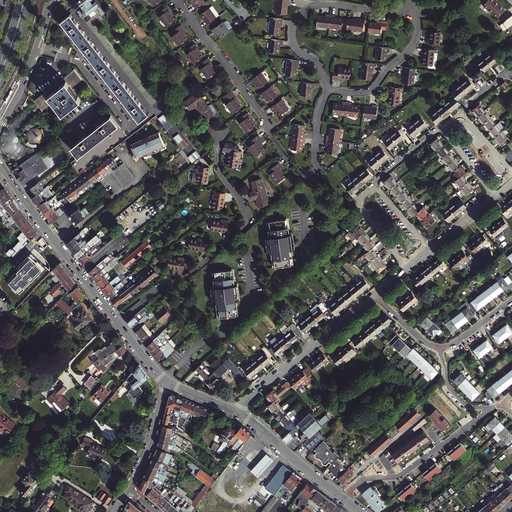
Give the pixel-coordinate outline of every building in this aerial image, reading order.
[(94,20),(96,19),(94,16),(103,8),(97,0),(79,0),(82,5),(94,20)] [(193,5),(196,9),(205,1),(204,0),(190,0),(192,2),(194,4),(193,5)] [(289,0),(277,0),(276,14),(285,15),(286,6),(288,6),(289,0)] [(484,5),(496,17),(504,9),(494,0),(485,0),(488,2),(484,5)] [(77,9),(118,62),(120,64),(155,108),(160,104),(94,20),(82,5),(77,9)] [(167,5),(157,13),(167,25),(175,19),(173,15),(171,13),(172,12),(167,5)] [(208,24),(217,17),(210,7),(201,14),(204,18),(206,20),(205,21),(208,24)] [(71,14),(61,21),(139,120),(149,113),(71,14)] [(325,17),(317,16),(316,26),(329,27),(331,14),(325,14),(325,17)] [(331,14),(329,27),(342,29),(343,19),(335,18),(336,15),(331,14)] [(282,20),(271,18),(269,34),(278,35),(279,26),(281,26),(282,20)] [(357,22),(348,20),(347,30),(363,32),(364,21),(357,20),(357,22)] [(222,38),(231,31),(224,21),(212,30),(215,34),(216,33),(218,32),(219,34),(222,38)] [(376,24),(369,23),(367,33),(380,35),(380,31),(385,32),(386,23),(376,22),(376,24)] [(188,39),(185,35),(184,34),(185,33),(187,32),(181,24),(174,29),(177,32),(172,36),(179,46),(188,39)] [(426,39),(425,44),(438,45),(439,32),(429,31),(429,39),(426,39)] [(283,41),(270,40),(268,53),(278,54),(279,47),(282,47),(283,41)] [(494,47),(491,42),(484,47),(487,51),(489,49),(491,50),(494,47)] [(195,43),(188,48),(185,50),(194,63),(203,56),(200,53),(198,50),(199,50),(195,43)] [(389,54),(389,49),(377,48),(375,61),(385,61),(386,54),(389,54)] [(433,51),(421,49),(420,56),(422,56),(421,65),(431,66),(433,51)] [(485,58),(491,66),(498,60),(492,52),(485,58)] [(217,72),(214,68),(212,66),(213,65),(208,58),(198,65),(208,79),(217,72)] [(478,64),(484,71),(491,66),(485,58),(478,64)] [(303,61),(291,60),(289,76),(299,77),(300,67),(302,68),(303,61)] [(374,65),(362,64),(360,80),(370,82),(371,73),(373,73),(374,65)] [(469,73),(475,81),(479,79),(477,77),(484,71),(478,64),(471,69),(472,70),(469,73)] [(337,72),(334,72),(333,80),(341,81),(342,78),(349,79),(351,69),(338,67),(337,72)] [(34,100),(43,111),(54,102),(63,114),(82,99),(72,87),(83,79),(74,69),(34,100)] [(413,71),(400,69),(400,76),(402,76),(401,85),(411,87),(413,71)] [(269,83),(262,73),(251,82),(254,86),(255,85),(257,84),(258,86),(261,89),(269,83)] [(468,79),(461,84),(467,92),(474,86),(468,79)] [(509,87),(504,81),(500,85),(505,91),(509,87)] [(316,84),(303,83),(302,96),(312,97),(312,89),(315,89),(316,84)] [(460,98),(467,92),(461,84),(454,90),(460,98)] [(184,103),(190,111),(196,106),(206,119),(208,118),(217,111),(212,103),(208,106),(200,97),(199,96),(200,95),(193,85),(188,88),(193,96),(184,103)] [(279,96),(272,86),(261,95),(264,99),(265,99),(267,97),(268,99),(270,102),(279,96)] [(394,88),(387,87),(386,96),(388,96),(388,104),(397,105),(399,93),(394,92),(394,88)] [(242,107),(239,103),(237,100),(238,100),(231,90),(224,96),(225,97),(228,102),(226,104),(233,113),(242,107)] [(291,109),(283,99),(272,108),(275,112),(277,111),(278,110),(280,112),(282,115),(291,109)] [(445,104),(451,112),(457,107),(451,99),(445,104)] [(333,113),(346,115),(347,103),(342,102),(342,105),(334,104),(333,113)] [(352,104),(347,103),(346,115),(358,117),(360,107),(352,106),(352,104)] [(445,104),(437,110),(444,118),(451,112),(445,104)] [(471,110),(477,117),(484,111),(479,104),(471,110)] [(372,108),(364,107),(363,117),(376,119),(377,106),(373,105),(372,108)] [(444,118),(437,110),(434,113),(430,116),(437,124),(444,118)] [(217,111),(208,118),(210,122),(220,115),(217,111)] [(482,124),(490,118),(484,111),(477,117),(482,124)] [(255,125),(253,122),(251,120),(252,119),(247,112),(238,119),(247,132),(255,125)] [(164,114),(158,118),(162,124),(167,130),(173,125),(164,114)] [(70,163),(68,159),(66,161),(78,176),(122,142),(125,140),(128,137),(111,115),(71,147),(79,157),(70,163)] [(421,118),(414,123),(420,131),(427,125),(421,118)] [(482,124),(488,131),(496,125),(490,118),(482,124)] [(488,131),(494,138),(502,132),(500,129),(503,126),(499,122),(496,125),(488,131)] [(414,123),(407,129),(413,137),(420,131),(414,123)] [(26,128),(29,131),(28,134),(26,134),(26,137),(28,137),(29,139),(31,140),(29,144),(34,145),(37,145),(40,143),(38,139),(39,137),(41,138),(41,137),(41,133),(40,130),(38,131),(37,130),(34,129),(35,125),(33,125),(29,126),(26,128)] [(295,125),(293,138),(306,140),(307,135),(304,134),(305,127),(295,125)] [(403,136),(406,133),(401,127),(398,130),(403,136)] [(328,136),(327,141),(340,143),(341,130),(332,129),(331,137),(328,136)] [(404,137),(403,136),(398,130),(391,136),(397,143),(404,137)] [(507,138),(502,132),(494,138),(499,144),(507,138)] [(182,149),(184,147),(188,144),(179,133),(173,137),(182,149)] [(378,139),(374,133),(364,141),(366,144),(372,138),(375,141),(378,139)] [(138,141),(128,146),(131,153),(131,156),(132,158),(135,158),(136,157),(141,156),(144,156),(146,155),(150,153),(155,151),(155,150),(161,147),(156,134),(145,138),(145,139),(139,142),(138,141)] [(264,149),(261,146),(260,143),(261,142),(263,141),(258,135),(249,142),(251,144),(249,146),(256,156),(264,149)] [(397,143),(391,136),(384,142),(390,149),(397,143)] [(306,140),(293,138),(291,150),(302,152),(303,144),(305,145),(306,140)] [(429,144),(435,151),(442,144),(437,138),(429,144)] [(340,143),(327,141),(327,146),(329,146),(328,154),(338,156),(340,143)] [(435,151),(440,157),(448,151),(442,144),(435,151)] [(224,151),(231,152),(228,167),(238,169),(239,165),(243,166),(244,161),(241,160),(243,153),(240,153),(241,149),(239,149),(239,147),(227,145),(224,151)] [(192,162),(188,156),(182,149),(179,152),(189,165),(192,162)] [(382,149),(375,155),(381,163),(389,157),(382,149)] [(188,156),(192,162),(195,160),(200,156),(196,150),(188,156)] [(503,155),(509,161),(511,158),(511,154),(508,150),(503,155)] [(448,151),(440,157),(446,164),(454,158),(448,151)] [(375,155),(368,161),(374,168),(381,163),(375,155)] [(111,156),(106,160),(113,169),(114,170),(119,167),(114,161),(111,156)] [(454,158),(446,164),(452,171),(460,165),(454,158)] [(13,170),(20,180),(34,171),(32,169),(33,168),(32,165),(31,166),(27,160),(13,170)] [(113,169),(106,160),(102,163),(109,174),(112,172),(114,170),(113,169)] [(285,177),(283,173),(281,171),(282,170),(284,168),(279,162),(267,170),(277,183),(285,177)] [(102,163),(97,167),(105,177),(109,174),(102,163)] [(112,172),(124,186),(129,181),(135,177),(123,163),(119,167),(114,170),(112,172)] [(460,165),(452,171),(457,178),(461,175),(465,172),(460,165)] [(208,168),(196,166),(195,173),(194,173),(192,174),(191,180),(192,182),(206,184),(208,168)] [(97,167),(92,171),(100,181),(105,177),(97,167)] [(313,168),(303,175),(306,180),(317,172),(313,168)] [(366,168),(359,174),(366,182),(372,176),(366,168)] [(100,181),(92,171),(87,174),(95,185),(100,181)] [(87,174),(83,178),(90,188),(95,185),(87,174)] [(168,174),(165,176),(170,182),(173,179),(168,174)] [(366,182),(359,174),(353,180),(359,187),(366,182)] [(457,184),(459,188),(467,182),(461,175),(457,178),(454,181),(457,184)] [(383,182),(389,189),(396,182),(391,176),(383,182)] [(83,178),(78,182),(85,192),(88,190),(90,188),(83,178)] [(42,179),(41,180),(31,188),(36,195),(45,188),(42,185),(45,183),(42,179)] [(256,191),(251,193),(253,200),(258,199),(260,208),(272,204),(268,192),(266,192),(262,179),(253,182),(256,191)] [(352,193),(359,187),(353,180),(345,186),(352,193)] [(85,192),(78,182),(73,185),(80,194),(81,195),(82,194),(84,193),(85,192)] [(389,189),(394,195),(402,189),(396,182),(389,189)] [(473,188),(467,182),(459,188),(465,195),(473,188)] [(80,194),(73,185),(68,189),(76,199),(78,198),(80,196),(81,195),(80,194)] [(0,212),(14,199),(6,187),(0,190),(0,212)] [(33,197),(39,206),(47,199),(52,195),(50,192),(46,187),(45,188),(36,195),(33,197)] [(50,192),(52,195),(59,190),(60,189),(58,187),(50,192)] [(68,189),(63,193),(66,196),(69,200),(71,203),(76,199),(68,189)] [(394,195),(400,202),(408,196),(402,189),(394,195)] [(73,205),(66,211),(76,224),(90,213),(85,207),(81,210),(76,204),(90,193),(88,190),(85,192),(84,193),(82,194),(81,195),(80,196),(78,198),(76,199),(71,203),(73,205)] [(226,193),(214,191),(213,198),(215,199),(214,208),(223,209),(226,193)] [(39,206),(44,213),(59,202),(54,196),(48,201),(48,200),(47,199),(39,206)] [(408,196),(400,202),(406,210),(414,203),(408,196)] [(3,225),(5,222),(8,220),(21,208),(14,199),(0,212),(0,214),(4,219),(2,221),(3,222),(1,223),(3,225)] [(44,213),(47,217),(60,208),(58,205),(62,202),(63,201),(62,199),(59,202),(44,213)] [(461,199),(449,208),(456,215),(463,210),(461,208),(465,204),(461,199)] [(51,222),(63,213),(66,211),(73,205),(71,203),(69,200),(64,205),(60,208),(47,217),(51,222)] [(411,216),(415,213),(423,207),(419,202),(415,205),(414,203),(406,210),(411,216)] [(511,209),(511,208),(507,202),(503,206),(499,202),(495,205),(500,211),(501,210),(506,215),(511,209)] [(415,213),(421,220),(429,214),(423,207),(415,213)] [(21,208),(8,220),(10,223),(8,225),(7,226),(9,229),(25,214),(21,208)] [(456,215),(449,208),(442,214),(448,221),(456,215)] [(429,214),(421,220),(426,227),(434,220),(433,219),(438,215),(433,210),(429,214)] [(25,214),(9,229),(6,231),(10,235),(20,226),(28,219),(25,214)] [(221,220),(212,218),(210,228),(226,231),(228,219),(221,218),(221,220)] [(503,218),(496,223),(502,230),(508,225),(503,218)] [(28,219),(20,226),(24,231),(20,233),(20,234),(17,237),(19,240),(34,226),(28,219)] [(293,243),(294,243),(294,242),(294,240),(293,236),(291,237),(290,233),(287,234),(285,219),(269,221),(271,236),(268,236),(270,251),(273,251),(275,266),(291,264),(290,253),(289,249),(292,249),(291,245),(293,243)] [(348,233),(353,239),(356,237),(364,231),(358,224),(359,223),(357,220),(347,229),(349,231),(348,233)] [(271,236),(269,221),(267,222),(269,233),(266,235),(266,236),(266,245),(268,252),(269,253),(271,254),(273,266),(275,266),(273,251),(270,251),(268,236),(271,236)] [(495,236),(502,230),(496,223),(489,229),(495,236)] [(34,226),(19,240),(24,245),(27,242),(26,241),(30,238),(37,231),(37,230),(34,226)] [(83,263),(89,271),(111,253),(129,238),(122,230),(100,249),(83,263)] [(505,234),(502,230),(495,236),(498,240),(505,234)] [(38,232),(37,231),(30,238),(31,240),(38,232)] [(67,243),(71,248),(80,240),(82,242),(84,240),(82,238),(84,237),(85,235),(82,231),(67,243)] [(364,231),(356,237),(362,244),(369,238),(364,231)] [(74,252),(79,258),(97,243),(102,239),(97,233),(87,241),(74,252)] [(483,234),(476,240),(481,247),(488,241),(483,234)] [(197,237),(188,236),(187,245),(202,248),(204,237),(197,236),(197,237)] [(362,244),(368,251),(372,248),(375,245),(369,238),(362,244)] [(71,248),(74,252),(87,241),(85,239),(84,240),(82,242),(80,240),(71,248)] [(127,267),(148,249),(152,245),(148,240),(123,261),(127,267)] [(481,247),(476,240),(469,245),(474,252),(481,247)] [(83,263),(100,249),(97,243),(79,258),(83,263)] [(377,255),(372,248),(368,251),(364,254),(370,261),(377,255)] [(463,251),(456,256),(461,263),(462,263),(464,265),(470,261),(467,258),(468,257),(463,251)] [(111,253),(89,271),(93,276),(113,259),(111,257),(113,255),(111,253)] [(97,282),(108,272),(114,267),(119,263),(117,260),(119,258),(117,255),(113,259),(93,276),(97,282)] [(348,255),(344,259),(348,263),(352,260),(348,255)] [(386,266),(377,255),(370,261),(379,272),(386,266)] [(20,268),(8,280),(20,291),(42,268),(29,256),(19,267),(20,268)] [(175,258),(166,257),(165,267),(181,269),(183,257),(176,256),(175,258)] [(461,263),(456,256),(449,262),(455,269),(458,266),(461,269),(464,267),(461,263)] [(433,263),(438,270),(446,264),(440,257),(433,263)] [(121,269),(123,270),(127,267),(123,261),(122,260),(119,263),(114,267),(117,270),(119,272),(121,269)] [(489,270),(490,271),(497,265),(494,260),(486,266),(489,270)] [(53,277),(56,273),(64,266),(61,261),(50,273),(53,277)] [(432,275),(438,270),(433,263),(426,269),(432,275)] [(144,275),(149,281),(158,273),(157,271),(159,270),(155,265),(144,275)] [(56,273),(53,277),(57,282),(50,288),(50,289),(49,289),(50,290),(51,290),(53,292),(63,282),(71,274),(64,266),(56,273)] [(102,288),(117,275),(123,270),(121,269),(119,272),(117,270),(111,276),(108,272),(97,282),(102,288)] [(238,294),(239,293),(239,292),(239,290),(238,287),(236,287),(235,284),(233,284),(231,269),(215,271),(216,286),(214,286),(216,302),(218,301),(220,316),(236,314),(234,299),(237,299),(237,295),(238,294)] [(432,275),(426,269),(420,274),(425,281),(432,275)] [(216,286),(215,271),(212,272),(214,284),(212,285),(212,286),(211,286),(211,294),(213,302),(214,302),(214,304),(215,305),(217,305),(218,316),(220,316),(218,301),(216,302),(214,286),(216,286)] [(63,282),(67,287),(74,278),(71,274),(63,282)] [(425,281),(420,274),(413,280),(418,286),(425,281)] [(102,288),(106,294),(122,280),(117,275),(102,288)] [(135,283),(139,288),(142,286),(149,281),(144,275),(140,279),(137,276),(134,278),(137,281),(135,283)] [(498,281),(504,289),(509,285),(503,277),(498,281)] [(67,287),(69,289),(76,281),(74,278),(67,287)] [(126,286),(132,293),(139,288),(135,283),(137,281),(134,278),(126,286)] [(357,283),(363,290),(369,285),(363,278),(357,283)] [(122,280),(106,294),(110,299),(118,292),(121,290),(120,289),(125,284),(124,283),(122,280)] [(84,292),(76,281),(69,289),(66,292),(68,293),(70,291),(73,295),(72,297),(75,300),(76,298),(77,299),(84,292)] [(498,281),(492,285),(499,293),(504,289),(498,281)] [(350,288),(356,296),(363,290),(357,283),(350,288)] [(487,289),(493,297),(499,293),(492,285),(487,289)] [(120,294),(124,300),(132,293),(126,286),(121,290),(118,292),(120,294)] [(356,296),(350,288),(343,295),(349,302),(356,296)] [(493,297),(487,289),(482,293),(488,301),(493,297)] [(75,307),(79,302),(87,294),(84,292),(77,299),(76,298),(75,300),(71,303),(75,307)] [(411,292),(405,298),(410,305),(417,299),(411,292)] [(488,301),(482,293),(477,297),(483,305),(488,301)] [(112,301),(116,306),(124,300),(120,294),(112,301)] [(75,307),(71,303),(63,295),(59,300),(70,310),(68,312),(69,313),(70,312),(72,310),(75,307)] [(349,302),(343,295),(335,301),(342,308),(349,302)] [(477,297),(469,303),(470,305),(475,311),(483,305),(477,297)] [(410,305),(405,298),(398,304),(404,311),(410,305)] [(460,308),(461,309),(463,311),(469,319),(476,313),(475,311),(470,305),(469,303),(466,299),(461,302),(464,305),(460,308)] [(324,313),(328,309),(322,301),(318,304),(317,303),(310,309),(313,313),(319,320),(326,315),(324,313)] [(342,308),(335,301),(329,306),(336,314),(342,308)] [(75,319),(72,322),(78,330),(87,323),(89,323),(91,321),(91,320),(92,319),(91,318),(92,316),(90,315),(89,315),(79,302),(75,307),(72,310),(70,312),(75,319)] [(132,325),(143,316),(143,314),(145,312),(148,310),(147,310),(152,306),(149,303),(127,321),(132,327),(133,327),(132,325)] [(164,304),(154,313),(162,323),(172,314),(164,304)] [(456,313),(457,315),(463,323),(469,319),(463,311),(461,309),(456,313)] [(71,322),(72,322),(75,319),(70,312),(69,313),(68,315),(66,316),(71,322)] [(458,327),(463,323),(457,315),(456,313),(455,312),(450,317),(452,319),(458,327)] [(311,327),(319,320),(313,313),(305,319),(311,327)] [(383,316),(376,321),(382,328),(389,323),(383,316)] [(427,316),(420,323),(427,329),(434,322),(427,316)] [(443,325),(450,333),(458,327),(452,319),(450,317),(442,323),(443,325)] [(311,327),(305,319),(299,324),(305,332),(311,327)] [(370,327),(375,334),(382,328),(376,321),(370,327)] [(443,331),(434,322),(427,329),(433,335),(436,333),(439,335),(443,331)] [(303,334),(293,323),(290,326),(287,323),(280,329),(286,335),(292,343),(303,334)] [(145,324),(142,326),(136,331),(135,331),(141,339),(147,333),(150,331),(145,324)] [(511,330),(507,324),(500,329),(506,337),(507,336),(511,332),(511,330)] [(369,339),(375,334),(370,327),(363,332),(369,339)] [(506,337),(500,329),(493,334),(497,339),(494,341),(499,348),(502,345),(499,342),(506,337)] [(146,346),(150,350),(160,340),(159,339),(161,337),(162,339),(164,337),(162,335),(165,333),(162,330),(155,337),(152,340),(146,346)] [(150,331),(147,333),(141,339),(146,346),(152,340),(155,337),(150,331)] [(362,345),(369,339),(363,332),(356,338),(362,345)] [(230,338),(233,342),(239,337),(236,333),(230,338)] [(292,343),(286,335),(278,341),(285,349),(292,343)] [(399,350),(405,343),(399,337),(397,335),(388,344),(390,346),(392,344),(399,350)] [(106,364),(114,358),(111,353),(124,343),(119,337),(108,347),(107,348),(106,346),(101,350),(100,349),(96,352),(100,357),(94,362),(102,372),(104,371),(107,367),(106,364)] [(150,350),(153,355),(167,341),(169,340),(168,339),(167,340),(164,337),(162,339),(161,337),(159,339),(160,340),(150,350)] [(487,339),(480,344),(486,352),(493,347),(487,339)] [(167,341),(153,355),(156,358),(168,348),(166,346),(169,343),(167,341)] [(278,354),(285,349),(278,341),(272,347),(278,354)] [(115,357),(116,359),(118,357),(124,352),(128,348),(124,343),(111,353),(114,358),(115,357)] [(343,349),(348,356),(356,350),(350,343),(344,348),(343,349)] [(405,343),(399,350),(405,356),(406,354),(411,349),(405,343)] [(486,352),(480,344),(473,350),(475,352),(471,355),(476,360),(478,361),(479,360),(478,358),(486,352)] [(413,347),(411,349),(406,354),(413,360),(419,353),(413,347)] [(336,355),(344,364),(350,358),(348,356),(343,349),(336,355)] [(258,358),(264,366),(271,360),(265,352),(258,358)] [(323,353),(316,359),(321,366),(329,360),(323,353)] [(426,359),(419,353),(413,360),(419,366),(426,359)] [(212,373),(206,379),(207,380),(205,381),(210,386),(212,386),(215,389),(217,386),(214,383),(215,382),(219,378),(215,374),(224,366),(226,368),(228,367),(237,377),(243,373),(229,357),(216,369),(212,373)] [(251,364),(258,371),(264,366),(258,358),(251,364)] [(315,371),(321,366),(316,359),(309,364),(315,371)] [(425,372),(432,365),(426,359),(419,366),(425,372)] [(137,385),(140,383),(146,378),(149,376),(139,363),(127,378),(134,387),(128,391),(133,398),(142,391),(137,385)] [(206,379),(212,373),(211,372),(202,363),(194,370),(204,381),(206,379)] [(258,371),(251,364),(244,369),(251,377),(258,371)] [(438,371),(432,365),(425,372),(437,383),(442,378),(436,373),(438,371)] [(303,370),(295,376),(301,382),(303,385),(313,377),(306,368),(303,371),(303,370)] [(92,389),(103,374),(100,372),(95,379),(91,376),(85,383),(92,389)] [(461,372),(454,380),(458,385),(466,377),(461,372)] [(511,381),(511,376),(508,372),(503,376),(509,384),(511,381)] [(15,382),(7,391),(17,399),(24,392),(22,390),(27,385),(15,375),(12,379),(15,382)] [(301,382),(295,376),(289,381),(294,388),(301,382)] [(503,376),(498,380),(504,388),(509,384),(503,376)] [(470,382),(466,377),(458,385),(463,389),(470,382)] [(40,391),(47,398),(59,412),(70,402),(61,393),(67,387),(60,380),(53,387),(56,389),(50,394),(44,387),(40,391)] [(504,388),(498,380),(492,384),(499,392),(504,388)] [(272,402),(276,399),(291,386),(287,381),(282,385),(283,386),(279,390),(280,390),(277,392),(274,388),(266,394),(272,402)] [(44,387),(50,394),(56,389),(53,387),(49,382),(44,387)] [(470,382),(463,389),(468,394),(475,387),(470,382)] [(101,384),(91,397),(95,399),(96,398),(102,402),(110,391),(101,384)] [(499,392),(492,384),(487,388),(488,389),(485,392),(487,399),(493,395),(494,396),(499,392)] [(480,391),(475,387),(468,394),(472,399),(480,391)] [(174,413),(178,396),(173,394),(170,395),(165,413),(174,415),(174,413)] [(179,416),(183,398),(178,396),(174,413),(176,413),(176,415),(179,416)] [(183,417),(188,400),(183,398),(179,416),(183,417)] [(268,405),(274,412),(281,406),(276,399),(272,402),(268,405)] [(188,416),(189,412),(193,402),(188,400),(183,417),(187,418),(188,416)] [(192,418),(194,419),(198,416),(202,406),(193,402),(189,412),(193,414),(192,418)] [(193,420),(199,422),(210,409),(202,406),(198,416),(194,419),(193,420)] [(279,419),(287,413),(281,406),(274,412),(279,419)] [(401,432),(420,414),(414,408),(395,426),(401,432)] [(0,425),(9,433),(15,424),(3,414),(4,414),(0,410),(0,425)] [(290,410),(287,413),(279,419),(284,426),(286,425),(290,430),(297,423),(294,419),(295,417),(290,410)] [(303,443),(318,429),(330,418),(326,413),(319,420),(310,411),(297,423),(290,430),(283,438),(296,449),(303,443)] [(163,424),(169,427),(170,425),(168,424),(169,419),(171,420),(170,422),(173,423),(174,415),(165,413),(163,424)] [(434,419),(441,427),(448,421),(441,413),(434,419)] [(494,417),(491,414),(485,420),(488,423),(485,426),(489,431),(493,428),(500,421),(496,416),(494,417)] [(181,427),(187,418),(183,417),(179,426),(181,427)] [(441,427),(449,435),(456,429),(448,421),(441,427)] [(504,426),(500,421),(493,428),(497,432),(504,426)] [(163,424),(161,429),(177,433),(177,432),(178,432),(179,432),(188,435),(188,434),(183,432),(179,430),(172,428),(169,427),(163,424)] [(220,454),(229,442),(229,441),(238,430),(228,425),(226,429),(224,428),(219,437),(225,440),(222,445),(216,451),(220,454)] [(242,425),(238,430),(229,441),(234,445),(247,429),(242,425)] [(501,437),(509,430),(504,426),(497,432),(498,433),(494,436),(498,439),(501,437)] [(161,429),(160,434),(176,439),(183,443),(186,438),(177,433),(161,429)] [(234,445),(239,449),(252,433),(247,429),(234,445)] [(314,448),(324,439),(326,437),(318,429),(303,443),(312,451),(314,448)] [(419,432),(413,437),(420,445),(425,440),(426,441),(430,438),(421,429),(419,431),(419,432)] [(511,433),(509,430),(501,437),(497,441),(501,446),(504,443),(506,445),(511,440),(511,433)] [(144,434),(137,432),(135,439),(142,443),(144,434)] [(44,439),(48,442),(54,436),(50,433),(49,433),(44,439)] [(372,457),(391,439),(386,433),(366,451),(372,457)] [(176,439),(160,434),(159,440),(174,444),(175,441),(176,442),(181,445),(183,443),(176,439)] [(88,452),(102,458),(106,447),(92,442),(93,439),(85,436),(82,444),(89,447),(88,452)] [(420,445),(413,437),(406,443),(404,444),(412,454),(416,450),(415,449),(420,445)] [(325,463),(326,463),(329,460),(332,463),(337,458),(337,457),(340,454),(335,449),(333,451),(327,445),(329,443),(324,439),(314,448),(317,451),(315,453),(315,455),(317,457),(319,456),(322,459),(321,459),(322,460),(322,461),(324,463),(325,463)] [(168,448),(170,448),(176,450),(177,451),(180,447),(176,444),(174,444),(159,440),(158,444),(168,446),(168,448)] [(460,442),(454,447),(461,455),(467,450),(460,442)] [(158,444),(157,447),(169,452),(170,448),(168,448),(168,446),(158,444)] [(412,454),(404,444),(402,446),(402,447),(396,452),(403,460),(407,456),(408,457),(412,454)] [(167,464),(172,454),(169,452),(157,447),(152,457),(167,464)] [(454,447),(448,453),(454,460),(461,455),(454,447)] [(403,460),(396,452),(389,458),(386,460),(394,469),(398,466),(397,465),(403,460)] [(267,453),(252,469),(259,476),(274,459),(267,453)] [(339,456),(337,458),(347,469),(349,467),(339,456)] [(152,457),(150,462),(166,469),(169,465),(167,464),(152,457)] [(332,463),(328,466),(332,470),(338,477),(347,469),(337,458),(332,463)] [(192,503),(195,506),(215,480),(213,478),(190,460),(187,464),(193,469),(190,473),(194,476),(195,475),(207,484),(193,501),(185,494),(183,497),(184,497),(188,500),(192,503)] [(166,469),(150,462),(148,467),(157,471),(162,473),(166,475),(169,470),(166,469)] [(436,463),(429,468),(436,476),(442,470),(436,463)] [(486,469),(489,471),(496,466),(493,463),(486,469)] [(157,471),(148,467),(146,471),(155,475),(164,479),(166,475),(162,473),(157,471)] [(281,468),(268,482),(273,486),(286,472),(281,468)] [(429,468),(423,473),(429,481),(436,476),(429,468)] [(280,498),(288,488),(289,486),(292,489),(302,477),(293,470),(275,494),(279,497),(280,498)] [(21,492),(28,497),(41,481),(40,481),(43,476),(42,475),(39,479),(29,471),(23,479),(28,483),(26,485),(24,484),(19,489),(21,491),(21,492)] [(146,471),(143,476),(157,483),(161,484),(164,479),(155,475),(146,471)] [(497,477),(502,482),(506,486),(511,492),(511,482),(502,473),(497,477)] [(148,486),(153,488),(155,485),(157,483),(143,476),(139,485),(140,488),(144,492),(148,486)] [(308,482),(297,496),(300,498),(297,505),(302,509),(318,489),(308,482)] [(411,483),(404,488),(411,496),(417,491),(411,483)] [(414,511),(429,511),(437,506),(443,502),(445,500),(457,491),(452,484),(414,511)] [(153,488),(147,495),(148,495),(151,498),(159,488),(155,485),(153,488)] [(180,494),(184,489),(177,485),(174,490),(176,491),(180,494)] [(86,511),(93,501),(69,486),(66,490),(67,491),(65,495),(77,503),(75,505),(86,511)] [(144,492),(147,495),(153,488),(148,486),(144,492)] [(368,499),(375,492),(378,490),(376,488),(373,490),(370,486),(363,493),(368,499)] [(505,503),(509,499),(501,491),(497,486),(492,490),(497,495),(505,503)] [(511,496),(511,492),(506,486),(501,491),(509,499),(511,496)] [(159,488),(151,498),(154,501),(161,494),(163,491),(159,488)] [(404,488),(398,494),(404,501),(411,496),(404,488)] [(32,511),(41,511),(43,510),(44,511),(48,506),(47,505),(52,498),(51,497),(56,491),(52,489),(51,490),(50,490),(48,493),(46,492),(41,499),(39,497),(37,500),(37,501),(36,503),(35,502),(32,507),(35,509),(32,511)] [(161,494),(154,501),(158,504),(165,497),(168,493),(164,490),(163,491),(161,494)] [(102,491),(98,497),(107,503),(111,497),(102,491)] [(168,500),(162,508),(165,511),(172,503),(174,501),(172,499),(176,494),(178,496),(180,494),(176,491),(174,494),(171,497),(168,500)] [(373,504),(380,498),(375,492),(368,499),(373,504)] [(210,493),(201,505),(209,511),(210,511),(219,500),(210,493)] [(267,511),(279,497),(275,494),(260,511),(267,511)] [(495,511),(500,507),(493,499),(489,495),(485,499),(486,499),(487,501),(488,502),(495,511)] [(505,503),(497,495),(493,499),(500,507),(502,505),(505,503)] [(165,497),(158,504),(162,508),(168,500),(165,497)] [(267,511),(274,511),(283,501),(280,498),(279,497),(267,511)] [(322,511),(332,500),(327,497),(313,511),(322,511)] [(373,504),(378,511),(385,504),(380,498),(373,504)] [(483,506),(487,511),(493,511),(495,511),(488,502),(487,501),(486,499),(485,499),(484,500),(480,503),(483,506)] [(130,500),(126,506),(132,511),(142,511),(143,511),(130,500)] [(329,511),(337,504),(332,500),(322,511),(329,511)] [(479,511),(487,511),(483,506),(480,503),(475,506),(476,507),(478,510),(479,511)]
